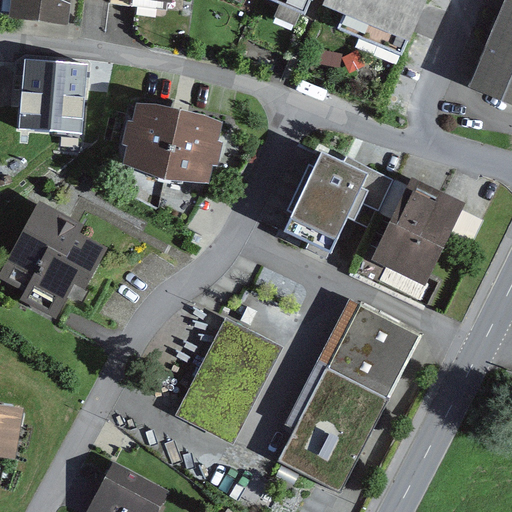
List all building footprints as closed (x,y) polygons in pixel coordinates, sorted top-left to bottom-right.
[(62,0),(4,0),(3,25),(59,30),(62,0)] [(418,0),(314,0),(311,7),(398,46),(418,0)] [(511,0),(496,0),(458,91),(511,113),(511,0)] [(88,67),(31,60),(25,105),(82,113),(88,67)] [(211,127),(132,110),(119,170),(199,187),(211,127)] [(322,153),(287,229),(330,249),(366,173),(322,153)] [(459,204),(412,183),(378,257),(424,278),(459,204)] [(71,224),(32,202),(4,253),(35,270),(20,297),(52,314),(67,287),(75,291),(96,253),(65,236),(71,224)] [(415,342),(356,310),(272,467),(331,498),(415,342)] [(283,347),(225,317),(174,414),(232,444),(283,347)] [(0,465),(12,467),(19,413),(0,409),(0,465)] [(156,511),(164,497),(107,468),(83,511),(156,511)]
